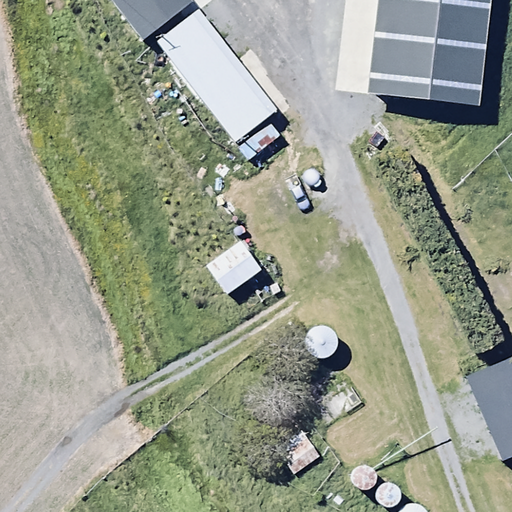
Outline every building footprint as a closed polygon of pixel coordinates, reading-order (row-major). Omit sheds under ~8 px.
[(137,53),(224,154),(269,117),(181,15),(137,53)] [(229,162),(239,176),(273,150),(262,136),(229,162)] [(233,256),(198,280),(220,311),(255,286),(233,256)] [(302,370),(307,372),(308,373),(310,373),(311,373),(313,374),(314,373),(316,373),(317,373),(319,373),(320,372),(321,371),(323,371),(324,370),(325,369),(326,368),(327,366),(328,365),(329,364),(329,362),(330,361),(330,359),(330,358),(330,357),(330,355),(330,353),(330,352),(329,351),(329,349),(328,348),(327,346),(326,345),(325,344),(324,343),(323,342),(322,341),(320,341),(319,340),(318,340),(316,339),(315,339),(313,339),(312,339),(310,339),(309,339),(307,340),(306,340),(305,341),(303,342),(302,343),(301,344),(300,345),(299,346),(298,347),(297,349),(297,350),(296,352),(296,353),(296,355),(296,356),(296,358),(296,359),(296,361),(297,362),(297,363),(298,365),(299,366),(300,367),(301,368),(302,369),(302,370)] [(511,375),(507,363),(456,386),(495,474),(511,466),(511,375)] [(341,400),(303,423),(315,441),(352,417),(341,400)] [(312,469),(293,442),(266,461),(286,488),(312,469)]
